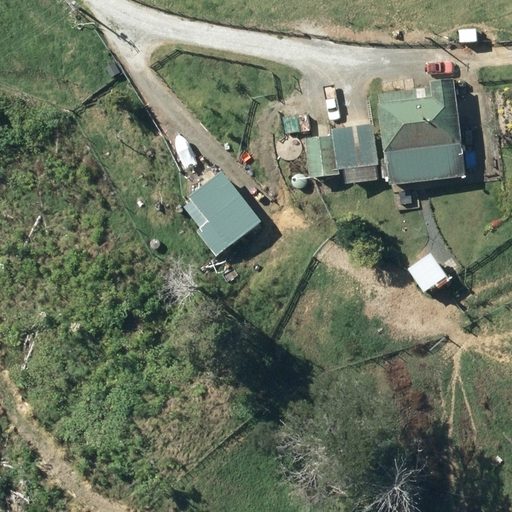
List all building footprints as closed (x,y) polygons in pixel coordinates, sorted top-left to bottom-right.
[(433,85),(381,91),(392,188),(470,179),(458,75),(432,77),(433,85)] [(380,182),(373,124),(339,128),(346,186),(380,182)] [(336,175),(328,126),(307,130),(315,178),(336,175)] [(241,203),(215,165),(164,200),(190,238),(241,203)] [(434,248),(408,265),(429,296),(455,279),(434,248)] [(365,330),(375,346),(402,328),(388,306),(367,320),(371,326),(365,330)]
